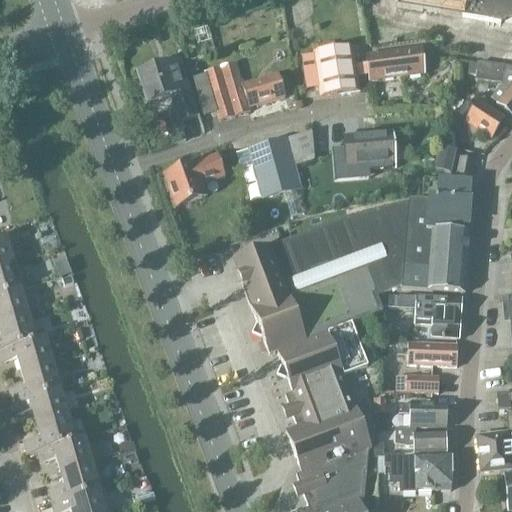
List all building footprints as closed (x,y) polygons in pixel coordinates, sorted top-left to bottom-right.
[(511,0),(398,0),(397,9),(440,15),(477,20),(481,21),(480,32),(478,42),(475,42),(473,56),(511,62),(511,0)] [(372,7),(363,7),(364,19),(373,19),(372,7)] [(313,54),(314,57),(302,58),(306,92),(318,90),(320,100),(359,95),(357,78),(368,77),(369,84),(425,78),(421,51),(366,58),(367,68),(356,68),(353,49),(313,54)] [(197,118),(185,82),(179,62),(137,75),(147,106),(170,98),(178,124),(197,118)] [(490,101),(497,106),(497,107),(511,119),(511,69),(505,68),(479,64),(475,82),(500,87),(501,88),(490,101)] [(469,65),(467,76),(475,77),(477,66),(469,65)] [(234,66),(204,74),(219,124),(250,115),(249,111),(285,100),(278,76),(241,87),(234,66)] [(458,101),(451,111),(459,116),(466,105),(458,101)] [(475,109),(466,104),(466,105),(459,116),(456,120),(491,141),(504,120),(478,104),(475,109)] [(309,134),(286,141),(293,169),(302,166),(309,164),(312,163),(312,155),(309,134)] [(353,142),(343,142),(344,163),(346,182),(369,181),(368,172),(395,171),(392,136),(355,139),(353,139),(353,142)] [(300,191),(293,169),(286,141),(247,152),(261,202),(300,191)] [(451,177),(456,154),(441,151),(436,173),(451,177)] [(224,181),(216,159),(196,167),(195,166),(163,178),(175,209),(207,198),(204,188),(224,181)] [(470,181),(474,164),(462,161),(457,178),(470,181)] [(401,288),(401,290),(426,292),(427,294),(463,297),(468,235),(468,229),(470,203),(469,203),(470,185),(422,182),(420,202),(412,202),(408,201),(407,205),(401,288)] [(377,298),(401,288),(407,205),(346,220),(270,249),(270,248),(234,262),(252,309),(251,309),(269,358),(277,355),(277,354),(352,327),(352,328),(384,315),(377,298)] [(0,270),(14,266),(7,240),(0,241),(0,270)] [(65,262),(54,267),(59,280),(70,276),(65,262)] [(0,298),(21,292),(14,266),(0,270),(0,298)] [(71,278),(61,282),(63,289),(74,285),(71,278)] [(0,325),(29,318),(21,292),(0,298),(0,325)] [(459,342),(461,302),(400,298),(399,311),(417,312),(416,328),(432,329),(431,341),(459,342)] [(511,347),(511,299),(501,300),(503,326),(509,325),(511,348),(511,347)] [(0,353),(36,344),(36,342),(29,318),(0,325),(0,338),(1,341),(0,340),(0,353)] [(368,369),(352,328),(352,327),(277,354),(277,355),(293,396),(344,378),(344,379),(368,369)] [(21,376),(53,366),(46,340),(36,342),(36,344),(0,353),(0,362),(1,367),(18,363),(21,376)] [(398,346),(398,358),(407,358),(407,368),(456,370),(457,348),(398,346)] [(375,348),(366,351),(370,363),(379,360),(375,348)] [(12,406),(61,392),(53,366),(21,376),(25,389),(9,393),(12,406)] [(355,408),(344,379),(344,378),(293,396),(285,399),(297,430),(355,408)] [(406,380),(406,397),(439,397),(439,384),(431,384),(432,380),(406,380)] [(36,427),(68,418),(61,392),(12,406),(16,418),(32,414),(36,427)] [(511,397),(508,398),(509,403),(498,404),(499,418),(507,417),(508,436),(511,435),(511,397)] [(355,408),(358,415),(367,411),(365,405),(355,408)] [(369,452),(369,453),(372,452),(355,408),(297,430),(286,434),(301,476),(302,477),(369,452)] [(410,431),(415,431),(444,432),(444,430),(448,426),(448,419),(445,417),(445,409),(399,408),(399,418),(410,418),(410,431)] [(388,417),(377,417),(377,432),(388,432),(388,417)] [(75,444),(75,442),(68,418),(36,427),(40,441),(24,445),(27,458),(37,455),(75,444)] [(394,431),(394,447),(406,450),(414,450),(414,459),(445,457),(448,454),(448,446),(444,443),(444,436),(415,437),(415,431),(410,431),(394,431)] [(511,447),(510,448),(509,436),(477,440),(481,476),(511,472),(511,447)] [(60,476),(93,466),(85,439),(75,442),(75,444),(37,455),(40,467),(56,462),(60,476)] [(384,448),(374,448),(374,461),(384,461),(384,459),(384,448)] [(364,502),(369,453),(369,452),(302,477),(301,476),(296,478),(308,511),(333,511),(358,503),(358,504),(364,502)] [(445,457),(414,459),(384,459),(384,461),(384,469),(389,469),(389,485),(400,485),(400,495),(415,495),(450,494),(451,457),(445,457)] [(51,506),(100,492),(93,466),(60,476),(64,489),(48,494),(51,506)] [(105,511),(100,492),(51,506),(53,511),(105,511)] [(361,511),(358,504),(358,503),(333,511),(308,511),(305,511),(361,511)]
